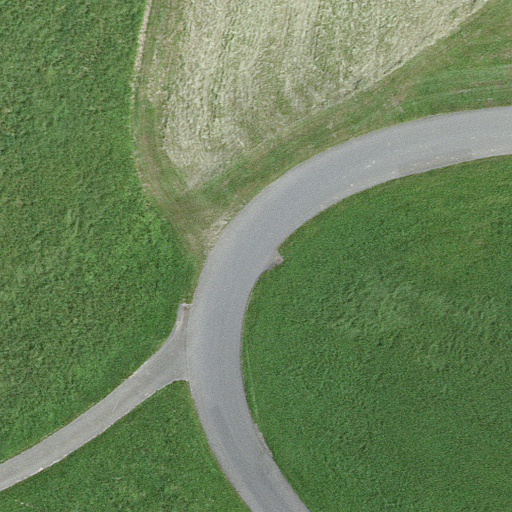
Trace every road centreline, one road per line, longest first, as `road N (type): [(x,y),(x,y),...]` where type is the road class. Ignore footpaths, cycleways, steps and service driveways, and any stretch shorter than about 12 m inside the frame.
road 1 (unclassified): [(281,511),(243,462),(219,389),(225,328),(247,265),(295,210),(381,168),(511,143)]
road 2 (track): [(0,492),(65,465),(169,384),(225,328)]
